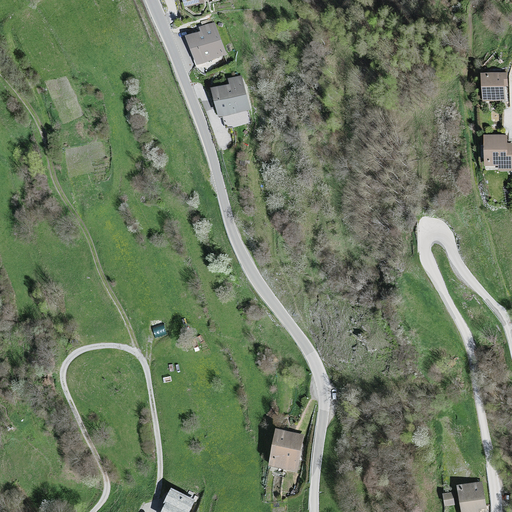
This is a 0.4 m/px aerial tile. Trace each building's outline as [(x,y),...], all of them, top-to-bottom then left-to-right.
[(200,35),(185,40),(196,68),(226,57),(215,25),(199,29),(200,35)] [(505,74),(481,74),(482,101),(506,101),(505,74)] [(228,86),(211,91),(219,119),(251,112),(242,78),(227,80),(228,86)] [(511,135),(486,136),(487,170),(511,169),(511,135)] [(304,436),(274,430),(267,466),(297,472),(304,436)] [(487,511),(482,483),(457,487),(461,511),(487,511)] [(190,511),(196,501),(172,489),(166,502),(168,503),(185,511),(190,511)] [(455,493),(442,496),(445,508),(457,506),(455,493)] [(185,511),(168,503),(163,511),(185,511)]
